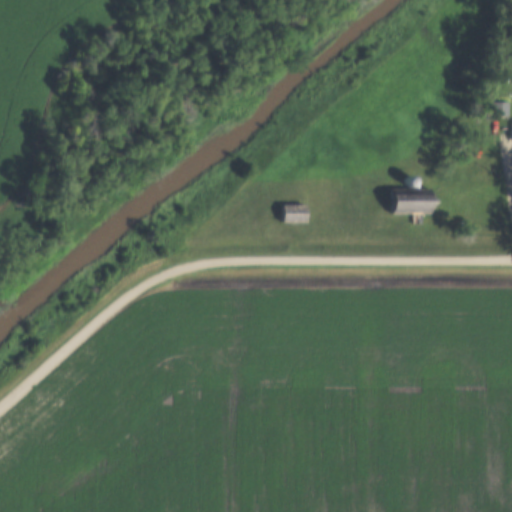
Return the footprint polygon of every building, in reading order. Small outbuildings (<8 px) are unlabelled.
[(492,101),(505,101),(506,115),(492,116),(492,101)] [(400,182),(402,185),(405,187),(409,185),(410,182),(409,178),(405,177),(402,178),(400,182)] [(405,178),(405,185),(417,184),(416,177),(405,178)] [(391,189),(431,188),(431,213),(391,213),(391,189)] [(279,204),(302,203),(303,222),(279,222),(279,204)]
